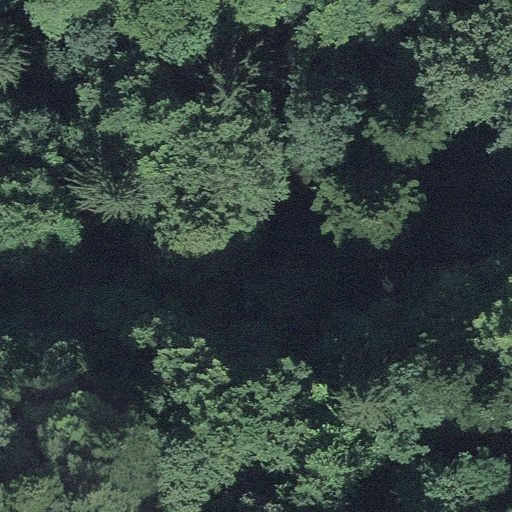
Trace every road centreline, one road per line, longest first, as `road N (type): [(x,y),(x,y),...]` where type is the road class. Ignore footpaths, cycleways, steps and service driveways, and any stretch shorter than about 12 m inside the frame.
road 1 (track): [(0,250),(404,260),(511,204)]
road 2 (trunk): [(511,402),(321,511)]
